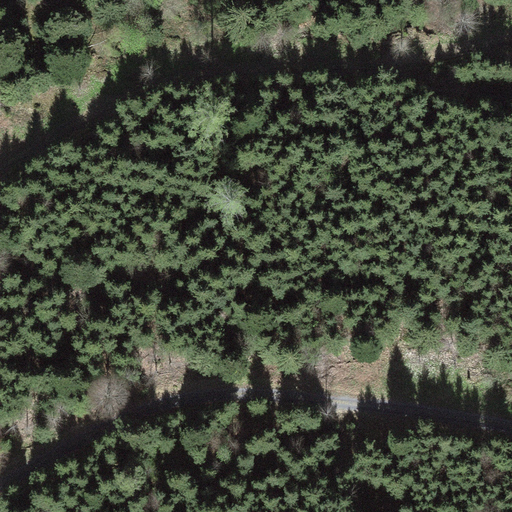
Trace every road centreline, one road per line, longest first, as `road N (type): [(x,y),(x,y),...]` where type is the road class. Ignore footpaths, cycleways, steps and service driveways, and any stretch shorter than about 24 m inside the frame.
road 1 (track): [(0,481),(118,414),(206,392),(358,399),(511,424)]
road 2 (track): [(0,162),(68,122),(189,77),(380,62),(511,41)]
